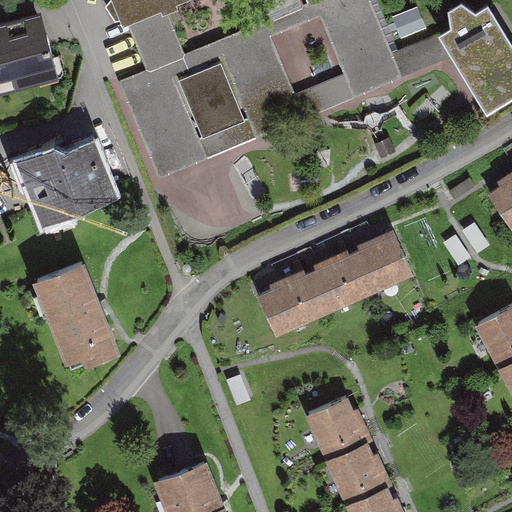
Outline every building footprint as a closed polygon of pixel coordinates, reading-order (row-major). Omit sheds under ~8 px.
[(111,0),(122,26),(187,0),(111,0)] [(148,70),(118,83),(160,180),(403,76),(369,0),(322,0),(307,6),(304,0),(243,0),(256,28),(186,58),(166,11),(129,27),(148,70)] [(457,26),(440,36),(489,117),(511,103),(511,33),(494,3),(480,12),(466,1),(453,9),(457,26)] [(43,11),(0,22),(0,96),(61,80),(43,11)] [(95,131),(20,161),(46,225),(121,194),(95,131)] [(511,176),(490,191),(511,223),(511,176)] [(396,230),(259,291),(280,336),(416,275),(396,230)] [(88,260),(38,280),(74,369),(124,349),(88,260)] [(511,305),(477,324),(511,390),(511,305)] [(241,375),(227,380),(237,406),(251,401),(241,375)] [(405,511),(355,393),(306,413),(348,511),(405,511)] [(231,511),(212,458),(154,479),(166,511),(231,511)]
